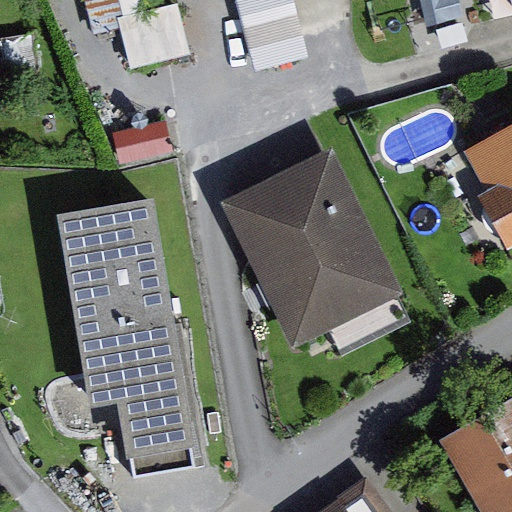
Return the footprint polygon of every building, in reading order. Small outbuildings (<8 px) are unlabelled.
[(91,0),(101,33),(141,22),(134,0),(91,0)] [(240,0),(257,70),(310,58),(296,0),(240,0)] [(511,123),(469,149),(490,186),(479,192),(510,246),(511,245),(511,123)] [(338,143),(225,198),(297,344),(410,289),(338,143)] [(159,198),(54,217),(91,414),(118,409),(128,464),(200,453),(159,198)] [(511,511),(511,395),(444,435),(488,511),(511,511)] [(402,511),(375,474),(322,511),(402,511)]
